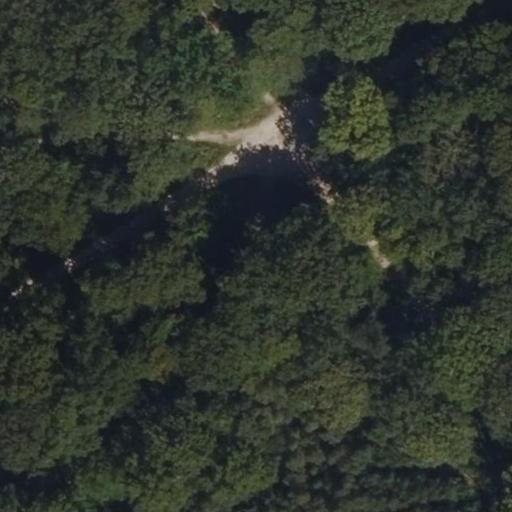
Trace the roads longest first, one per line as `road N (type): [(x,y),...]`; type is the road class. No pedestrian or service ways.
road 1 (track): [(482,0),(292,113),(0,309)]
road 2 (track): [(121,511),(344,0)]
road 3 (track): [(201,0),(511,408)]
